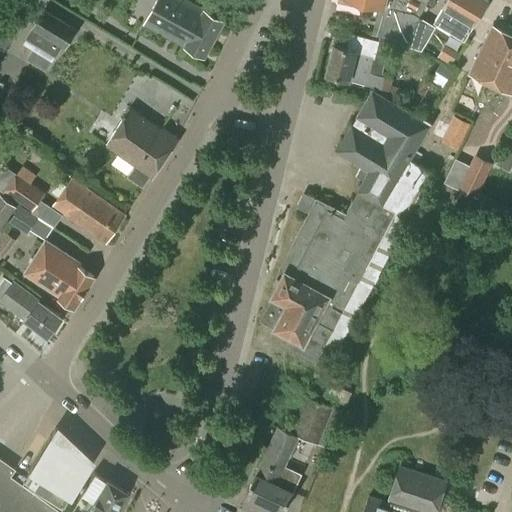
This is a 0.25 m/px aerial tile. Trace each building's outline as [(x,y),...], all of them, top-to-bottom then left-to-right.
[(205,11),(183,0),(158,0),(146,23),(186,45),(186,47),(204,57),(224,20),(205,10),(205,11)] [(418,18),(429,0),(341,0),(341,1),(367,7),(368,3),(379,6),(376,16),(381,18),(376,36),(422,49),(435,29),(418,18)] [(465,40),(489,1),(486,0),(447,0),(435,22),(465,40)] [(65,48),(76,29),(44,10),(33,28),(42,34),(36,43),(49,51),(55,42),(65,48)] [(0,46),(5,50),(20,27),(1,13),(0,14),(0,46)] [(511,93),(511,33),(492,24),(469,73),(511,93)] [(385,76),(370,72),(379,40),(358,35),(354,50),(334,45),(327,74),(381,88),(385,76)] [(453,70),(441,62),(430,78),(443,86),(453,70)] [(403,88),(391,85),(388,97),(392,99),(399,101),(403,88)] [(333,329),(342,313),(348,301),(358,306),(369,286),(359,281),(370,260),(378,264),(393,236),(385,231),(395,212),(407,218),(433,171),(415,162),(415,160),(411,158),(432,122),(392,99),(388,97),(373,88),(339,150),(363,163),(358,172),(365,176),(357,191),(363,194),(360,199),(355,196),(344,217),(333,211),(334,207),(316,198),(315,200),(309,196),(302,208),(311,212),(281,266),(283,271),(286,273),(281,281),(277,279),(274,284),(279,286),(261,319),(273,325),(273,326),(290,335),(285,346),(315,362),(333,329)] [(162,129),(131,108),(107,145),(135,165),(127,175),(143,186),(150,176),(153,177),(179,138),(164,127),(162,129)] [(471,123),(453,114),(447,127),(464,135),(471,123)] [(511,136),(496,163),(511,172),(511,136)] [(476,154),(459,188),(476,196),(492,162),(476,154)] [(5,164),(0,172),(0,186),(12,169),(5,164)] [(32,210),(44,194),(17,173),(5,189),(32,210)] [(106,242),(125,215),(86,187),(71,177),(52,205),(66,215),(106,242)] [(246,183),(242,200),(247,201),(252,185),(246,183)] [(0,227),(1,228),(16,206),(0,194),(0,227)] [(25,231),(35,215),(19,204),(9,220),(25,231)] [(0,253),(2,256),(15,238),(3,229),(0,232),(0,253)] [(75,307),(95,276),(69,260),(71,256),(46,241),(26,273),(50,288),(49,290),(59,297),(75,307)] [(49,335),(62,317),(14,281),(0,299),(49,335)] [(347,404),(352,391),(329,381),(324,394),(347,404)] [(317,444),(333,407),(307,395),(291,431),(278,426),(261,463),(246,494),(284,511),(301,474),(284,466),(299,435),(317,444)] [(62,506),(94,462),(76,445),(58,428),(21,480),(62,506)] [(61,511),(9,474),(14,468),(0,458),(0,511),(61,511)] [(436,511),(448,480),(401,464),(390,501),(370,495),(364,511),(436,511)] [(76,511),(114,511),(123,491),(93,471),(69,507),(76,511)]
